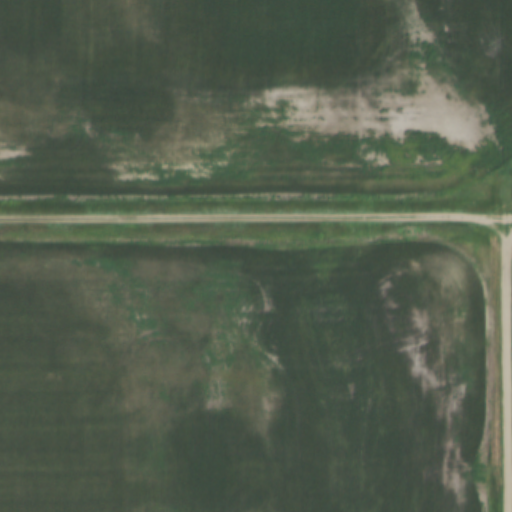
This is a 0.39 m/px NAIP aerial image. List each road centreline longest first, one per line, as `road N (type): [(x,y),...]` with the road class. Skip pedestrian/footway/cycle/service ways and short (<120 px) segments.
road 1 (track): [(505,222),(0,223)]
road 2 (residential): [(506,511),(505,222)]
